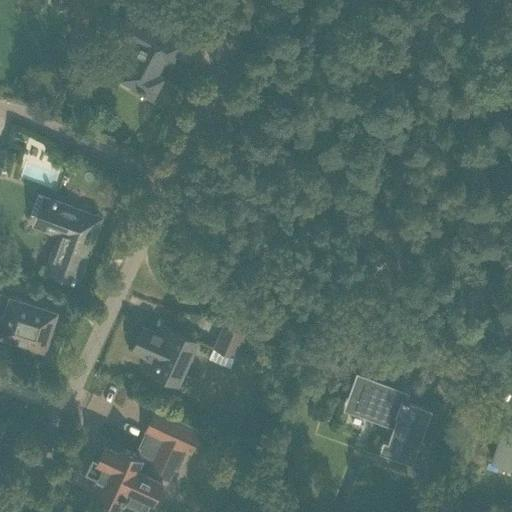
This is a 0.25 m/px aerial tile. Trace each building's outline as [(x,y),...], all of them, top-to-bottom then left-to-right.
[(181,43),(130,15),(122,30),(141,40),(125,69),(136,76),(132,84),(139,89),(138,90),(144,94),(145,92),(153,96),(163,77),(156,74),(165,58),(171,62),(181,43)] [(46,196),(37,219),(50,223),(62,228),(47,268),(78,280),(101,216),(46,196)] [(188,251),(192,242),(182,238),(178,247),(188,251)] [(0,291),(0,326),(7,329),(5,334),(44,347),(57,309),(10,294),(10,295),(0,291)] [(223,322),(208,356),(209,357),(229,366),(244,332),(223,322)] [(285,347),(287,331),(287,326),(276,324),(273,345),(285,347)] [(143,325),(132,348),(145,353),(140,363),(173,379),(192,336),(175,328),(172,333),(159,328),(158,331),(143,325)] [(399,387),(358,372),(353,387),(359,389),(353,405),(395,420),(385,448),(409,456),(420,426),(426,408),(408,401),(409,399),(403,397),(405,391),(398,388),(399,387)] [(494,404),(487,423),(482,437),(496,442),(491,457),(511,464),(511,427),(504,425),(509,410),(494,404)] [(461,431),(475,436),(485,410),(470,405),(461,431)] [(200,430),(172,418),(163,437),(152,431),(141,455),(121,446),(120,449),(105,443),(98,459),(92,456),(85,471),(98,477),(92,490),(120,503),(123,496),(125,497),(127,493),(125,492),(130,481),(137,485),(134,490),(153,499),(162,480),(166,481),(174,465),(178,467),(186,449),(190,451),(200,430)]
